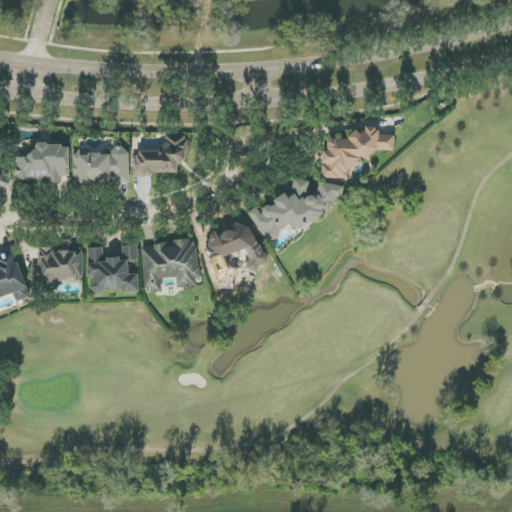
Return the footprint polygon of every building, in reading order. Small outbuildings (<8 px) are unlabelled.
[(321,178),(348,179),(348,167),(360,168),(360,152),(394,154),(394,136),(377,135),(378,128),(365,127),(365,132),(356,131),(356,139),(328,138),(327,151),(322,151),(321,178)] [(135,177),(153,178),(153,173),(178,174),(178,162),(185,163),(186,137),(166,136),(166,152),(135,151),(135,177)] [(70,177),(69,145),(36,145),(36,155),(16,155),(17,179),(48,178),(48,184),(62,183),(62,177),(70,177)] [(129,183),(128,148),(108,148),(108,155),(74,155),(74,184),(129,183)] [(0,190),(10,187),(6,173),(0,175),(0,190)] [(302,230),(335,204),(336,197),(342,198),(344,186),(319,183),(317,197),(307,196),(309,181),(294,179),(291,197),(281,195),(275,201),(274,207),(263,205),(262,214),(256,207),(247,214),(271,243),(279,237),(280,232),(290,224),(294,229),(302,230)] [(0,189),(0,196),(0,201),(12,200),(11,189),(0,189)] [(217,284),(234,279),(228,256),(245,252),(250,270),(265,266),(253,221),(228,228),(229,231),(204,238),(217,284)] [(142,245),(145,292),(162,291),(162,279),(177,278),(178,289),(197,287),(196,278),(199,278),(196,241),(142,245)] [(87,249),(88,278),(92,277),(93,291),(122,291),(122,293),(139,293),(139,275),(129,275),(129,263),(138,262),(138,246),(122,246),(122,258),(104,258),(104,248),(87,249)] [(0,299),(14,295),(17,303),(31,297),(14,250),(0,255),(0,260),(0,262),(0,261),(0,299)] [(83,250),(39,250),(39,265),(32,265),(33,289),(58,289),(58,281),(83,281),(83,250)]
